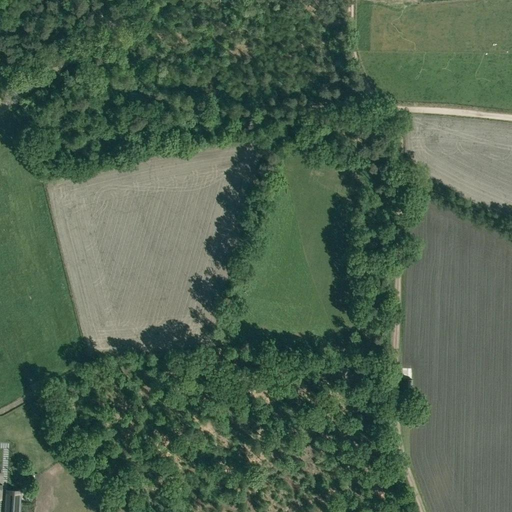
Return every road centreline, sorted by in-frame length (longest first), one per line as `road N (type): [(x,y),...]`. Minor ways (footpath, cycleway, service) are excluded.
road 1 (track): [(398,107),(394,443),(419,511)]
road 2 (track): [(0,29),(59,64),(246,118),(301,104),(383,102)]
road 3 (unclassified): [(0,110),(142,0)]
road 4 (track): [(351,0),(361,76),(377,98),(398,107)]
